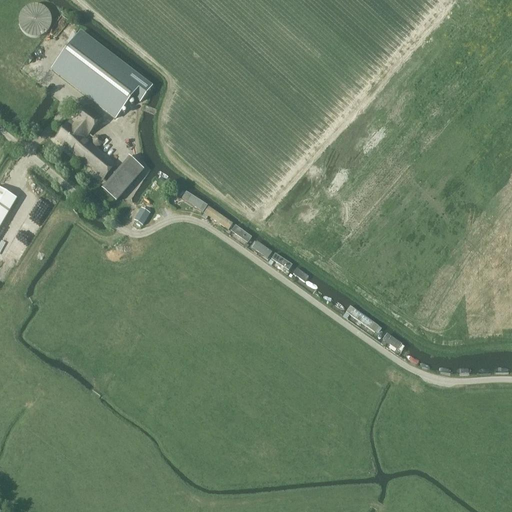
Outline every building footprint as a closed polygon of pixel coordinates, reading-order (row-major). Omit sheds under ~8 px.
[(48,22),(48,19),(47,16),(45,13),(43,11),(41,9),(38,7),(34,7),(31,6),(28,7),(26,8),(23,9),(21,12),(19,14),(18,17),(17,19),(17,22),(17,25),(18,28),(19,31),(22,33),(24,35),(27,37),(29,37),(33,38),(35,37),(39,36),(41,35),(44,32),(46,30),(47,28),(48,25),(48,22)] [(52,71),(115,119),(136,92),(73,44),(52,71)] [(56,139),(103,181),(116,166),(85,140),(102,120),(85,105),(56,139)] [(144,170),(130,158),(102,190),(116,203),(144,170)] [(0,227),(16,200),(8,195),(0,190),(0,227)] [(141,209),(134,221),(143,227),(150,215),(141,209)]
